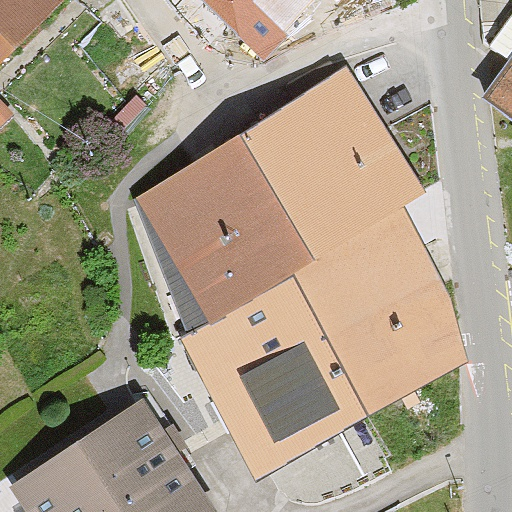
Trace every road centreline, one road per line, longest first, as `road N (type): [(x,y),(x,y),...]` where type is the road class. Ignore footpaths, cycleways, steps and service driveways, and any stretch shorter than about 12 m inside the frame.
road 1 (tertiary): [(454,0),(493,511)]
road 2 (residential): [(135,0),(240,106),(442,0)]
